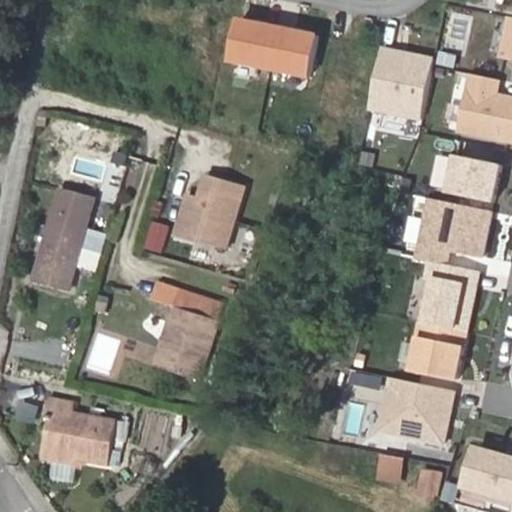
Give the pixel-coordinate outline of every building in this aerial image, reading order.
[(273,69),(281,28),(242,20),(234,61),(273,69)] [(312,77),(320,36),(281,28),(273,69),(312,77)] [(400,52),(384,49),(372,109),(424,120),(437,60),(407,54),(406,58),(399,57),(400,52)] [(497,80),(468,74),(457,130),(511,141),(511,97),(500,95),(499,100),(493,99),(494,94),(497,80)] [(504,165),(460,156),(452,193),(496,202),(504,165)] [(246,185),(212,176),(205,198),(191,195),(178,239),(199,243),(207,217),(234,224),(246,185)] [(405,193),(408,179),(400,178),(397,192),(405,193)] [(90,229),(98,203),(64,193),(51,240),(62,243),(68,222),(90,229)] [(483,257),(492,211),(430,198),(417,258),(430,261),(447,265),(450,250),(452,242),(458,243),(456,251),(483,257)] [(73,289),(90,229),(68,222),(62,243),(65,244),(54,284),(73,289)] [(40,280),(54,284),(65,244),(62,243),(51,240),(40,280)] [(467,332),(476,287),(471,286),(474,270),(447,265),(430,261),(427,278),(434,279),(425,323),(467,332)] [(476,287),(479,271),(474,270),(471,286),(476,287)] [(176,306),(220,321),(225,306),(159,284),(154,299),(176,306)] [(174,342),(165,370),(200,381),(220,321),(176,306),(165,340),(174,342)] [(457,379),(467,332),(425,323),(420,322),(416,339),(418,340),(412,370),(457,379)] [(156,367),(165,370),(174,342),(165,340),(156,367)] [(444,443),(455,391),(392,378),(381,430),(444,443)] [(116,444),(120,420),(78,413),(80,404),(51,398),(48,414),(53,414),(47,444),(45,455),(77,462),(78,457),(112,463),(116,444)] [(511,458),(480,449),(468,492),(511,504),(511,458)] [(403,484),(411,460),(392,454),(385,479),(403,484)] [(424,466),(419,496),(442,500),(447,470),(424,466)]
